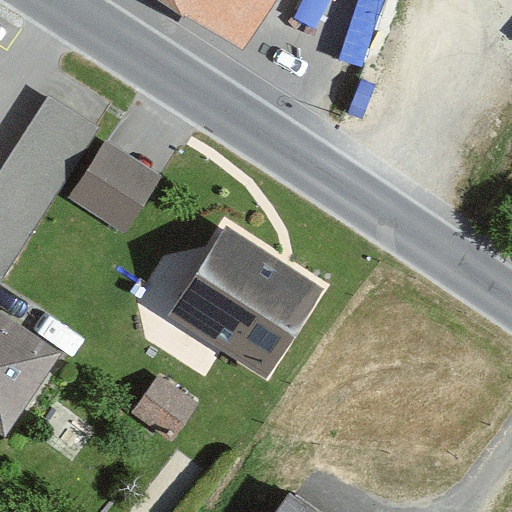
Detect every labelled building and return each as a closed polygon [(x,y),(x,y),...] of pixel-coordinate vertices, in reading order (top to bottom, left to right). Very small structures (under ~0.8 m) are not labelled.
[(183,0),(250,42),(257,32),(264,21),(276,0),(183,0)] [(96,125),(49,95),(0,171),(0,277),(4,280),(102,129),(96,125)] [(137,160),(109,141),(70,198),(122,233),(161,176),(137,160)] [(279,267),(225,231),(169,316),(222,351),(262,377),(318,292),(279,267)] [(26,408),(62,354),(0,312),(0,433),(6,438),(26,408)] [(174,441),(200,401),(159,375),(133,415),(174,441)] [(314,511),(293,497),(282,511),(314,511)]
